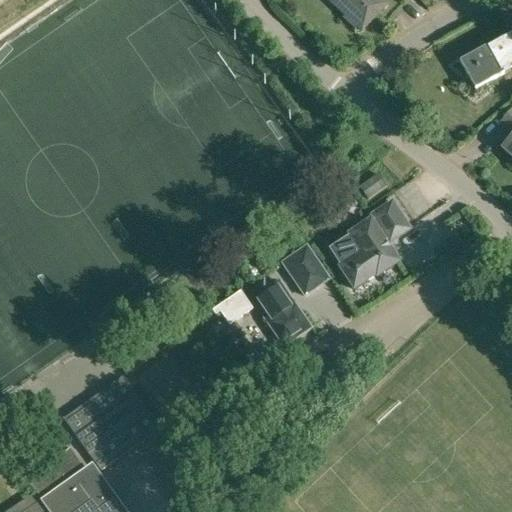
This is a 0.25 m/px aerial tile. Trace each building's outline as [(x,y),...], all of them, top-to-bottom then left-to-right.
[(328,0),(361,31),(386,4),(382,0),(328,0)] [(460,62),(475,90),(504,75),(503,72),(511,66),(511,35),(490,48),(489,46),(460,62)] [(511,158),(511,111),(500,124),(511,134),(511,138),(502,150),(511,158)] [(361,189),(368,200),(387,187),(379,176),(361,189)] [(387,187),(374,200),(381,207),(394,194),(387,187)] [(347,215),(348,216),(359,209),(353,199),(349,193),(333,204),(337,210),(340,215),(341,214),(347,215)] [(354,236),(355,238),(355,239),(342,247),(353,264),(344,270),(355,287),(377,273),(378,275),(397,262),(384,242),(406,227),(392,206),(376,216),(379,220),(354,236)] [(340,215),(337,217),(336,223),(339,227),(342,228),(345,228),(349,225),(350,219),(348,216),(347,215),(341,214),(340,215)] [(305,295),(327,279),(305,248),(283,265),(305,295)] [(260,315),(284,348),(311,329),(278,282),(253,299),(263,313),(260,315)] [(252,310),(240,292),(212,311),(216,316),(220,312),(229,325),(252,310)] [(187,361),(211,343),(199,326),(175,343),(187,361)] [(126,376),(158,352),(151,342),(119,366),(126,376)] [(64,420),(101,472),(160,430),(123,378),(64,420)] [(8,453),(24,476),(41,464),(61,450),(44,427),(25,441),(8,453)] [(41,501),(48,511),(126,511),(93,464),(85,470),(70,450),(28,480),(42,500),(41,501)]
